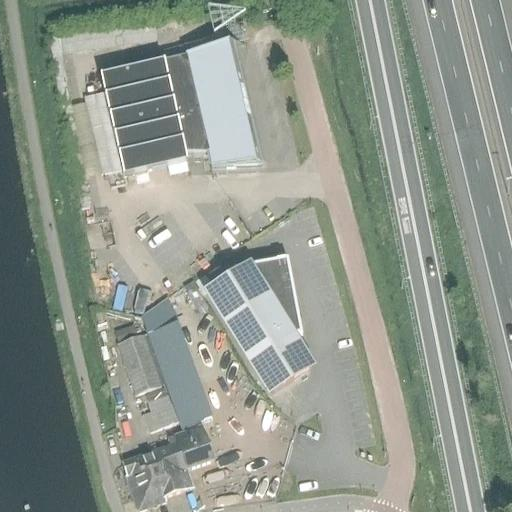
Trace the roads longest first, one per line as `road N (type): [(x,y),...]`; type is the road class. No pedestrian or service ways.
road 1 (motorway): [(375,0),(476,511)]
road 2 (unclassified): [(389,511),(400,444),(288,19)]
road 3 (motorway): [(437,0),(511,311)]
